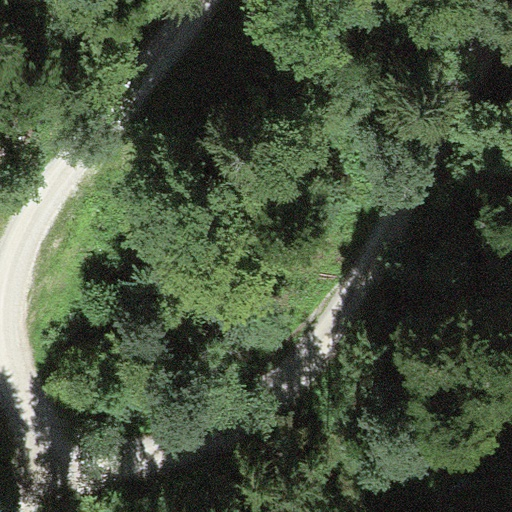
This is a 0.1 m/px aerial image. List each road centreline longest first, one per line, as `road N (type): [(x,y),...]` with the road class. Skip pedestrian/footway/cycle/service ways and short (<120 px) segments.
road 1 (track): [(511,13),(340,293),(240,406),(178,440),(121,455),(69,452)]
road 2 (track): [(199,0),(52,182),(4,268),(1,358),(17,411),(69,452)]
